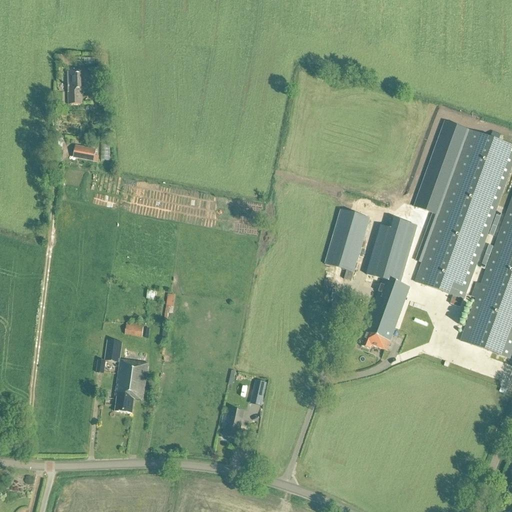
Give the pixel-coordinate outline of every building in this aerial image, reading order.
[(82,93),(88,93),(88,72),(67,73),(68,106),(82,105),(82,93)] [(509,141),(461,127),(418,281),(466,294),(509,141)] [(76,147),(75,152),(73,160),(94,163),(98,163),(99,158),(95,157),(96,150),(76,147)] [(103,159),(112,158),(112,150),(103,151),(103,159)] [(511,178),(467,337),(511,349),(511,178)] [(369,220),(340,211),(324,266),(353,275),(369,220)] [(402,286),(418,227),(393,220),(390,230),(380,227),(366,275),(382,281),(360,342),(363,343),(361,347),(370,351),(372,346),(387,352),(409,289),(402,286)] [(168,296),(166,307),(173,308),(175,297),(168,296)] [(453,298),(450,306),(460,310),(463,301),(453,298)] [(125,336),(142,339),(144,326),(127,323),(125,336)] [(105,361),(120,363),(115,398),(117,398),(115,413),(132,415),(134,400),(143,402),(148,365),(121,361),(124,345),(107,342),(105,361)] [(97,374),(104,375),(105,365),(98,364),(97,374)] [(263,399),(267,384),(255,382),(252,396),(263,399)] [(240,394),(239,396),(237,406),(254,410),(256,398),(240,394)] [(230,418),(226,438),(238,441),(242,421),(240,420),(241,413),(229,410),(228,417),(230,418)]
